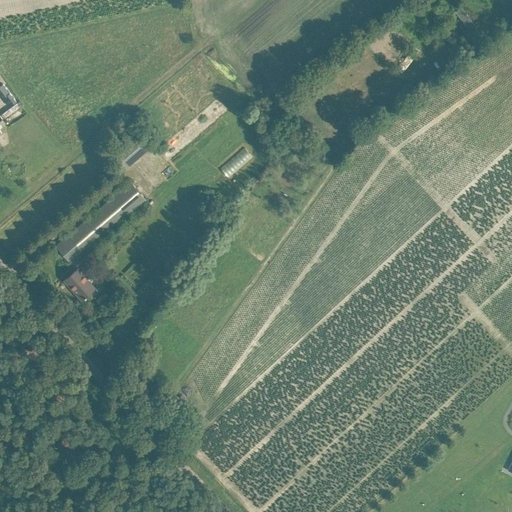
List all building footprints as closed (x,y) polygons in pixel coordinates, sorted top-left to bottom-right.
[(479,22),(462,3),(453,11),(469,30),(479,22)] [(132,161),(147,145),(139,137),(123,153),(132,161)] [(221,169),(229,178),(254,156),(245,146),(221,169)] [(131,182),(115,196),(64,239),(56,245),(71,263),(79,256),(146,200),(131,182)] [(93,290),(75,270),(64,280),(82,300),(85,297),(86,297),(87,296),(87,295),(93,290)]
